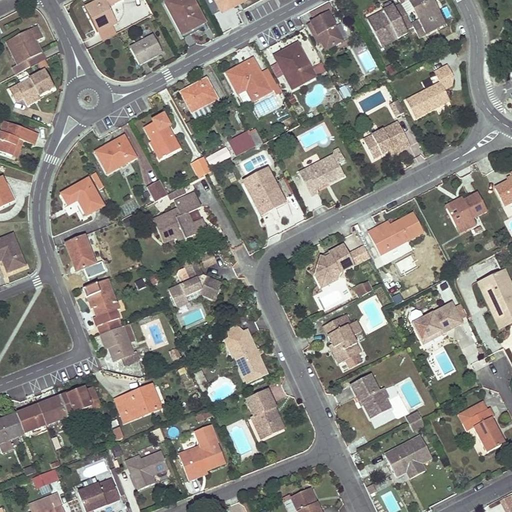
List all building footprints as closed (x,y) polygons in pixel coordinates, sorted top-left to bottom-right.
[(116,24),(107,8),(122,0),(99,0),(86,7),(100,33),(111,27),(116,24)] [(172,0),(165,4),(180,33),(197,24),(198,27),(205,24),(192,0),(172,0)] [(237,0),(214,0),(222,14),(235,7),(233,3),(237,0)] [(406,14),(432,0),(398,0),(401,4),(406,14)] [(445,25),(432,0),(406,14),(412,26),(419,39),(426,35),(425,33),(436,26),(437,29),(445,25)] [(412,26),(406,14),(401,4),(393,8),(391,3),(383,7),(385,11),(367,20),(376,38),(385,33),(390,43),(407,34),(405,30),(412,26)] [(335,27),(329,16),(334,13),(329,4),(310,14),(314,21),(311,23),(321,43),(325,51),(342,41),(335,27)] [(321,43),(311,23),(308,25),(318,44),(321,43)] [(197,24),(180,33),(181,36),(198,27),(197,24)] [(347,39),(340,25),(335,27),(342,41),(347,39)] [(426,35),(437,29),(436,26),(425,33),(426,35)] [(41,53),(36,42),(43,38),(37,27),(18,37),(22,43),(11,48),(16,57),(13,58),(17,65),(13,68),(16,75),(30,68),(26,61),(41,53)] [(115,36),(111,27),(100,33),(104,41),(115,36)] [(390,43),(385,33),(376,38),(381,48),(390,43)] [(22,43),(18,37),(6,43),(13,58),(16,57),(11,48),(22,43)] [(153,37),(130,49),(139,65),(162,53),(153,37)] [(285,55),(299,47),(297,44),(283,52),(285,55)] [(311,69),(299,47),(285,55),(283,52),(274,57),(277,63),(283,74),(292,90),(315,77),(311,69)] [(30,68),(45,60),(41,53),(26,61),(30,68)] [(269,90),(260,73),(252,59),(246,63),(247,65),(235,72),(234,70),(226,74),(237,94),(238,94),(243,103),(252,102),(271,92),(269,90)] [(48,67),(44,61),(38,64),(41,71),(48,67)] [(235,72),(247,65),(246,63),(234,70),(235,72)] [(283,74),(277,63),(272,66),(277,77),(283,74)] [(321,64),(311,69),(315,77),(325,72),(321,64)] [(397,73),(393,64),(386,68),(391,76),(397,73)] [(449,101),(444,90),(451,87),(453,77),(447,66),(434,73),(440,84),(406,101),(415,119),(432,110),(431,108),(434,106),(436,109),(449,101)] [(276,85),(267,69),(260,73),(269,90),(273,87),(276,85)] [(37,97),(53,88),(44,72),(9,90),(16,102),(23,99),(25,103),(37,97)] [(222,108),(206,79),(199,83),(200,85),(188,91),(187,89),(179,93),(196,122),(222,108)] [(188,91),(200,85),(199,83),(187,89),(188,91)] [(282,92),(278,85),(276,85),(273,87),(274,90),(277,95),(282,92)] [(347,89),(345,86),(339,89),(345,100),(351,97),(350,96),(347,89)] [(292,96),(287,98),(292,107),(297,105),(292,96)] [(27,106),(38,100),(37,97),(25,103),(27,106)] [(404,115),(397,103),(389,107),(396,119),(404,115)] [(180,149),(172,135),(170,136),(166,128),(168,127),(170,126),(163,115),(152,121),(153,123),(144,128),(152,142),(150,143),(156,154),(160,152),(163,158),(180,149)] [(38,135),(4,122),(0,133),(0,152),(12,157),(18,140),(22,142),(34,146),(38,135)] [(195,133),(190,123),(185,125),(191,135),(195,133)] [(410,147),(398,123),(363,141),(373,160),(388,152),(398,147),(400,152),(410,147)] [(249,135),(247,132),(228,142),(236,157),(255,147),(249,135)] [(263,145),(256,132),(249,135),(255,147),(256,149),(263,145)] [(135,158),(124,137),(108,146),(109,148),(107,150),(106,147),(96,153),(107,174),(135,158)] [(16,159),(22,142),(18,140),(12,157),(16,159)] [(400,152),(398,147),(388,152),(391,157),(400,152)] [(211,168),(229,158),(224,149),(206,159),(211,168)] [(344,176),(338,165),(344,161),(341,154),(334,158),(333,156),(299,174),(311,197),(318,193),(317,191),(315,188),(328,181),(329,184),(344,176)] [(211,172),(203,158),(202,158),(203,159),(196,162),(204,176),(211,172)] [(204,176),(196,162),(192,165),(199,179),(204,176)] [(275,186),(267,170),(243,183),(261,216),(284,204),(277,190),(275,186)] [(511,202),(511,173),(510,174),(511,177),(511,178),(511,179),(508,182),(495,189),(504,207),(511,203),(511,202)] [(90,177),(99,190),(104,186),(95,174),(90,177)] [(0,207),(15,200),(9,187),(6,189),(1,180),(0,180),(0,207)] [(103,207),(88,180),(61,195),(67,206),(77,201),(86,216),(103,207)] [(147,190),(160,183),(159,181),(146,188),(147,190)] [(317,191),(329,184),(328,181),(315,188),(317,191)] [(168,196),(160,183),(147,190),(155,203),(168,196)] [(170,201),(185,194),(183,188),(168,196),(170,201)] [(473,220),(487,212),(477,193),(462,201),(447,209),(446,210),(459,235),(476,227),(473,220)] [(206,231),(201,220),(192,224),(189,223),(185,216),(201,209),(194,194),(174,203),(178,210),(153,221),(163,244),(177,237),(180,236),(178,233),(181,232),(184,238),(185,240),(206,231)] [(447,209),(462,201),(461,199),(446,207),(447,209)] [(380,256),(424,233),(413,213),(389,226),(380,231),(378,228),(368,233),(380,256)] [(134,225),(130,218),(124,221),(127,228),(134,225)] [(380,231),(389,226),(387,223),(378,228),(380,231)] [(25,266),(12,235),(0,240),(0,261),(2,261),(7,273),(25,266)] [(95,265),(84,236),(65,244),(72,263),(77,262),(80,271),(95,265)] [(354,266),(349,255),(344,246),(328,254),(330,257),(324,259),(320,258),(315,277),(326,280),(329,285),(337,281),(339,274),(354,266)] [(369,258),(363,248),(349,255),(354,266),(369,258)] [(216,263),(212,253),(200,258),(204,268),(216,263)] [(217,297),(222,284),(203,276),(194,257),(182,262),(185,269),(191,281),(182,285),(180,286),(180,285),(168,291),(175,305),(186,300),(186,298),(202,290),(217,297)] [(191,281),(185,269),(178,272),(177,274),(182,285),(191,281)] [(499,331),(511,324),(511,286),(505,271),(502,272),(511,293),(511,316),(499,323),(492,309),(495,307),(494,304),(491,305),(480,282),(477,284),(499,331)] [(394,280),(389,272),(382,276),(387,284),(394,280)] [(511,316),(511,293),(502,272),(480,282),(491,305),(494,304),(495,307),(492,309),(499,323),(511,316)] [(161,281),(158,274),(150,278),(153,285),(161,281)] [(329,285),(326,280),(315,277),(321,289),(329,285)] [(115,302),(107,280),(83,289),(86,298),(87,298),(89,297),(92,305),(94,304),(95,307),(93,308),(93,309),(97,318),(94,319),(97,327),(98,327),(119,319),(116,311),(113,303),(115,302)] [(145,287),(142,280),(136,283),(139,289),(145,287)] [(372,291),(368,282),(358,288),(362,297),(372,291)] [(215,302),(217,297),(202,290),(200,295),(215,302)] [(404,300),(401,293),(392,297),(395,304),(404,300)] [(177,309),(189,304),(186,300),(175,305),(177,309)] [(413,324),(412,325),(421,342),(440,332),(442,335),(462,324),(459,320),(454,309),(451,304),(423,319),(420,313),(416,311),(411,313),(410,318),(413,324)] [(460,306),(454,309),(459,320),(466,317),(460,306)] [(352,337),(361,332),(356,322),(351,324),(346,315),(323,327),(332,345),(333,348),(331,350),(338,365),(356,356),(351,347),(356,345),(352,337)] [(122,327),(119,319),(98,327),(101,335),(122,327)] [(135,342),(128,325),(122,327),(129,344),(135,342)] [(228,339),(243,332),(237,326),(228,330),(228,339)] [(129,344),(122,327),(101,335),(105,346),(108,344),(109,348),(109,349),(114,361),(122,358),(125,366),(139,360),(136,353),(132,354),(129,344)] [(255,358),(252,353),(256,351),(247,330),(243,332),(228,339),(224,341),(233,360),(235,358),(246,384),(267,374),(259,356),(255,358)] [(440,332),(421,342),(423,345),(442,335),(440,332)] [(360,353),(356,345),(351,347),(356,356),(360,353)] [(180,358),(177,349),(170,352),(173,361),(180,358)] [(206,383),(201,371),(193,374),(198,385),(202,384),(203,384),(206,383)] [(383,389),(375,373),(350,386),(359,403),(362,401),(364,405),(363,406),(370,420),(388,411),(378,392),(383,389)] [(153,391),(152,386),(137,392),(139,397),(153,391)] [(102,409),(94,387),(84,391),(69,397),(68,394),(59,398),(67,418),(90,409),(92,413),(102,409)] [(69,397),(84,391),(83,388),(68,394),(69,397)] [(388,399),(383,389),(378,392),(388,411),(391,409),(386,400),(388,399)] [(124,424),(161,409),(153,391),(139,397),(137,392),(115,401),(124,424)] [(275,408),(268,391),(246,401),(254,418),(255,417),(265,438),(284,429),(277,414),(275,415),(273,409),(274,409),(275,408)] [(67,418),(59,398),(38,407),(45,426),(67,418)] [(487,410),(482,403),(458,416),(466,432),(473,429),(468,420),(487,410)] [(38,407),(16,415),(24,434),(31,431),(32,434),(37,432),(38,435),(47,431),(45,426),(38,407)] [(198,422),(212,416),(209,409),(195,415),(198,422)] [(498,432),(491,419),(494,418),(490,409),(487,410),(468,420),(473,429),(487,454),(505,445),(499,434),(497,435),(496,433),(498,432)] [(421,420),(418,413),(406,419),(409,426),(421,420)] [(24,434),(16,415),(0,421),(0,448),(2,453),(12,449),(12,448),(14,447),(12,444),(10,444),(9,441),(24,435),(24,434)] [(265,438),(255,417),(254,418),(251,419),(261,440),(265,438)] [(425,427),(421,420),(409,426),(413,432),(425,427)] [(225,464),(211,426),(194,432),(200,446),(185,452),(185,453),(178,455),(189,482),(196,478),(195,476),(207,471),(225,464)] [(123,438),(120,427),(113,429),(117,440),(123,438)] [(164,440),(160,429),(152,432),(156,443),(164,440)] [(57,437),(52,439),(56,450),(61,448),(57,437)] [(432,459),(420,437),(411,441),(412,444),(399,451),(398,448),(384,455),(396,478),(406,472),(408,471),(409,474),(423,467),(421,464),(432,459)] [(399,451),(412,444),(411,441),(398,448),(399,451)] [(77,456),(74,446),(67,449),(70,458),(77,456)] [(121,455),(118,447),(111,449),(114,458),(121,455)] [(151,476),(150,474),(152,473),(154,475),(168,469),(161,452),(141,461),(139,456),(125,462),(138,491),(154,484),(151,476)] [(35,473),(33,466),(24,470),(26,476),(35,473)] [(410,479),(425,472),(423,467),(409,474),(408,471),(406,472),(410,479)] [(124,492),(115,469),(110,471),(113,479),(120,495),(124,492)] [(168,478),(170,475),(168,469),(154,475),(156,480),(160,482),(168,478)] [(58,480),(54,471),(46,475),(49,484),(58,480)] [(49,484),(46,475),(35,479),(36,481),(34,482),(36,489),(49,484)] [(119,500),(117,495),(111,480),(77,494),(84,511),(92,511),(119,500)] [(375,492),(372,486),(366,488),(369,495),(375,492)] [(321,511),(317,503),(315,504),(313,500),(315,499),(310,489),(290,498),(296,511),(321,511)] [(63,511),(58,496),(50,499),(50,497),(29,505),(31,511),(63,511)] [(511,511),(511,497),(511,496),(499,502),(504,511),(511,511)]
